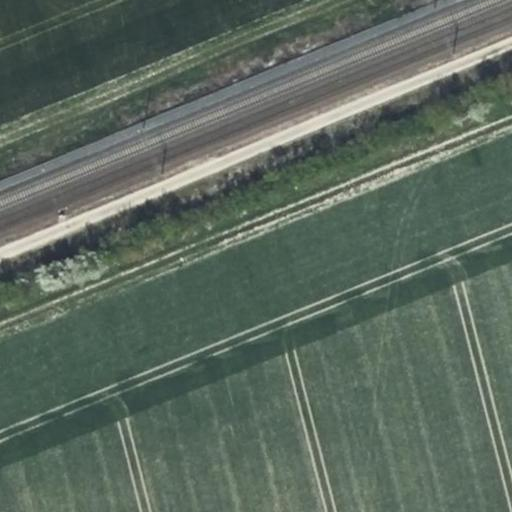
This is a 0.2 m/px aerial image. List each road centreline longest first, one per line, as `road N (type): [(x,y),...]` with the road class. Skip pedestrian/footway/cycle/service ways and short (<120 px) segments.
road 1 (track): [(511,119),(0,328)]
road 2 (track): [(0,137),(344,0)]
